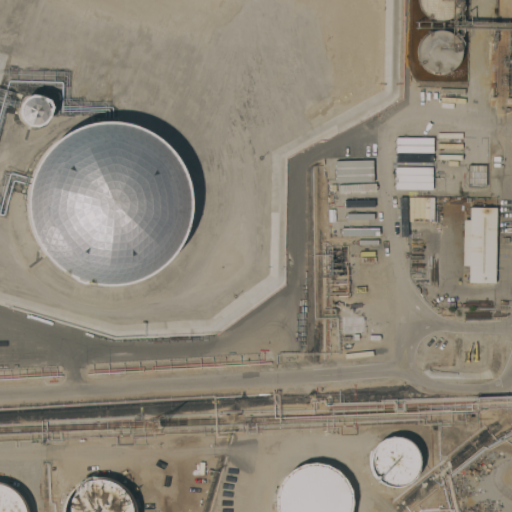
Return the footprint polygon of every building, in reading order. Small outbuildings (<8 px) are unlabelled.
[(422,12),(420,10),(418,4),(417,0),(461,0),(458,10),(455,14),(453,16),(449,18),(445,20),(436,20),(429,18),(426,16),(422,12)] [(417,55),(416,51),(418,44),(419,41),(423,37),(426,34),(432,31),(438,30),(443,31),(449,33),(456,39),(458,43),(460,52),(459,58),(456,64),(454,66),(452,68),(445,72),(438,73),(431,73),(428,71),(424,68),(420,64),(417,55)] [(36,130),(51,105),(30,92),(15,117),(36,130)] [(113,110),(125,112),(121,139),(109,137),(113,110)] [(109,139),(121,141),(117,159),(106,157),(109,139)] [(334,183),(371,182),(371,160),(334,161),(334,183)] [(408,197),(417,197),(418,221),(408,221),(408,197)] [(468,266),(461,265),(462,220),(468,220),(468,207),(495,208),(494,283),(467,282),(468,266)] [(370,453),(371,449),(376,443),(378,441),(386,437),(390,436),(397,437),(403,439),(407,440),(413,446),(417,453),(418,458),(418,465),(417,471),(415,475),(408,482),(400,486),(395,487),(388,487),(381,484),(370,476),(366,467),(370,453)] [(276,511),(276,510),(276,498),(278,488),(283,480),(285,476),(292,471),(301,467),(314,466),(321,467),(327,469),(335,475),(338,478),(342,482),(345,489),(347,494),(347,505),(345,511),(276,511)] [(61,511),(61,508),(62,502),(64,498),(70,489),(72,487),(79,482),(82,479),(89,477),(94,478),(101,478),(112,480),(123,488),(129,495),(131,500),(134,509),(134,511),(61,511)] [(0,511),(0,483),(8,486),(18,494),(24,505),(26,511),(0,511)]
